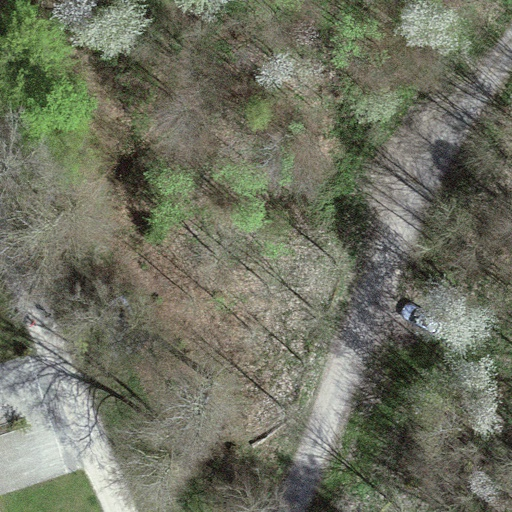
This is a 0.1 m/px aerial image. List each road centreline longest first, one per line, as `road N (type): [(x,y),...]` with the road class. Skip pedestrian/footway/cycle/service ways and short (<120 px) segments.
road 1 (track): [(511,46),(418,204),(284,511)]
road 2 (track): [(123,511),(0,231)]
